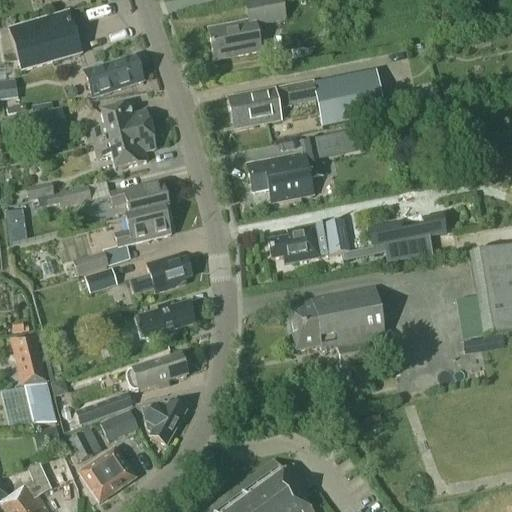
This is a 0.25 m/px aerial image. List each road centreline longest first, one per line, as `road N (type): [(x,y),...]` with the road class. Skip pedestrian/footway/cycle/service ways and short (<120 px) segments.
road 1 (residential): [(198,427),(219,330),(214,232),(186,113),(145,0)]
road 2 (residential): [(348,511),(307,450),(229,443),(198,427)]
